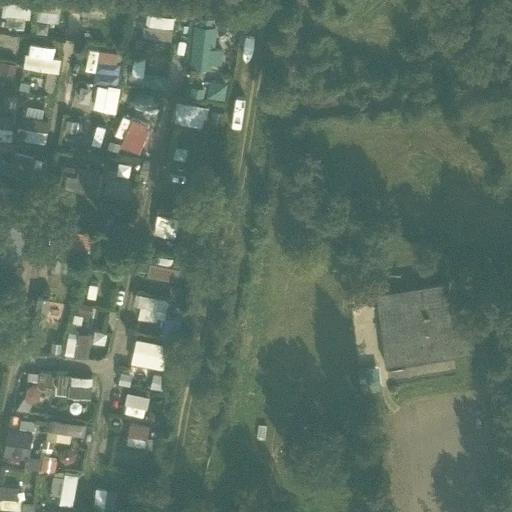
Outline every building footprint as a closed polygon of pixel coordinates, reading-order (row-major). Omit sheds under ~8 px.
[(0,12),(28,17),(30,0),(1,0),(0,6),(0,12)] [(39,2),(36,17),(52,20),(55,5),(39,2)] [(218,26),(196,24),(192,66),(215,68),(218,26)] [(60,56),(54,55),(56,46),(27,40),(22,65),(58,72),(60,56)] [(84,69),(113,71),(115,49),(85,47),(84,69)] [(202,126),(207,105),(176,97),(171,117),(202,126)] [(0,125),(0,135),(10,136),(11,125),(0,125)] [(114,170),(101,170),(101,192),(127,193),(127,161),(114,161),(114,170)] [(69,163),(66,186),(92,189),(95,167),(69,163)] [(147,258),(145,271),(171,276),(174,263),(147,258)] [(458,353),(475,351),(472,323),(447,326),(442,286),(386,292),(394,355),(457,347),(458,353)] [(137,288),(132,311),(162,318),(167,295),(137,288)] [(31,293),(26,337),(41,338),(46,295),(31,293)] [(62,351),(87,353),(89,331),(64,329),(62,351)] [(153,362),(158,339),(133,334),(128,357),(153,362)] [(379,360),(359,362),(362,391),(382,389),(379,360)] [(36,382),(48,382),(48,368),(36,368),(36,382)] [(54,391),(90,392),(91,371),(54,370),(54,391)] [(121,408),(144,412),(148,392),(125,388),(121,408)] [(45,432),(82,438),(84,420),(47,415),(45,432)] [(124,438),(145,441),(148,422),(127,419),(124,438)] [(4,424),(1,451),(27,455),(31,427),(4,424)] [(48,489),(58,491),(56,500),(70,503),(75,473),(52,469),(48,489)] [(0,505),(17,507),(19,484),(0,482),(0,505)]
